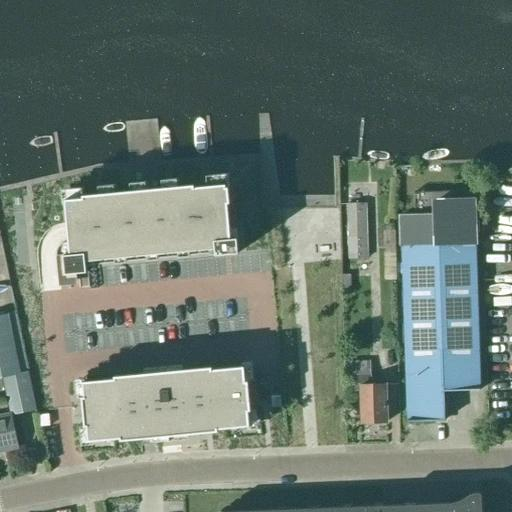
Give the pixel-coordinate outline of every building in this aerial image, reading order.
[(354,204),(353,180),(341,181),(341,205),(347,205),(348,259),(368,259),(366,204),(354,204)] [(56,253),(56,256),(58,279),(59,283),(76,281),(76,278),(76,274),(88,272),(87,267),(217,254),(217,255),(239,253),(238,238),(232,239),(229,204),(231,204),(229,187),(227,188),(227,185),(195,188),(195,185),(179,187),(179,189),(164,191),(163,188),(147,190),(147,192),(132,194),(132,191),(115,193),(116,195),(100,197),(100,194),(84,196),(84,198),(65,200),(70,243),(67,243),(65,243),(63,244),(61,245),(60,246),(59,247),(58,248),(57,249),(56,251),(56,253)] [(474,199),(437,200),(437,216),(401,217),(408,422),(445,421),(444,392),(480,391),(474,199)] [(350,289),(350,276),(341,276),(341,289),(350,289)] [(0,378),(20,374),(8,315),(0,316),(0,378)] [(343,359),(325,360),(326,384),(343,383),(343,359)] [(371,386),(371,375),(370,361),(349,362),(349,375),(354,375),(355,392),(360,391),(361,423),(387,422),(386,385),(371,386)] [(85,397),(83,398),(86,427),(88,427),(89,442),(121,439),(121,441),(152,438),(152,436),(188,432),(188,435),(219,432),(219,429),(251,426),(249,411),(252,411),(249,381),(246,382),(245,367),(213,370),(213,367),(182,370),(183,373),(146,376),(146,374),(115,377),(115,379),(84,382),(85,397)] [(326,418),(345,417),(345,394),(325,394),(326,418)] [(0,452),(18,448),(11,415),(0,416),(0,452)] [(481,511),(481,503),(256,511),(481,511)]
